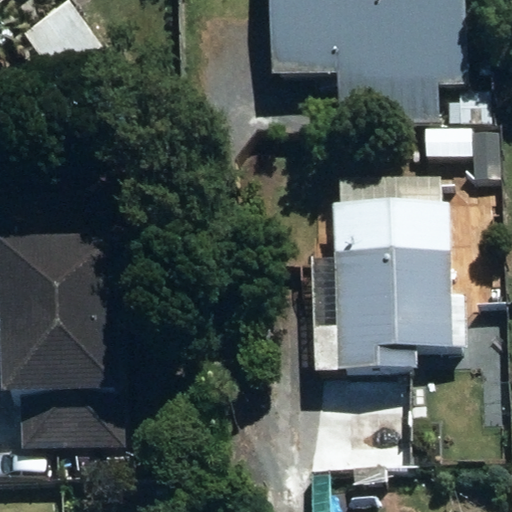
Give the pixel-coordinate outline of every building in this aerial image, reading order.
[(0,0),(0,65),(26,45),(6,19),(29,0),(0,0)] [(457,131),(456,94),(484,94),(482,0),(287,0),(290,86),(352,85),(353,133),(457,131)] [(91,16),(48,52),(77,92),(123,57),(91,16)] [(438,382),(438,356),(468,356),(466,215),(356,217),(358,338),(332,339),(332,384),(379,383),(438,382)] [(139,456),(139,407),(150,408),(144,248),(26,253),(26,257),(0,258),(0,341),(1,364),(14,364),(14,407),(31,408),(35,408),(36,458),(139,456)] [(405,497),(406,443),(365,442),(364,496),(405,497)] [(346,511),(347,497),(321,497),(320,511),(346,511)]
